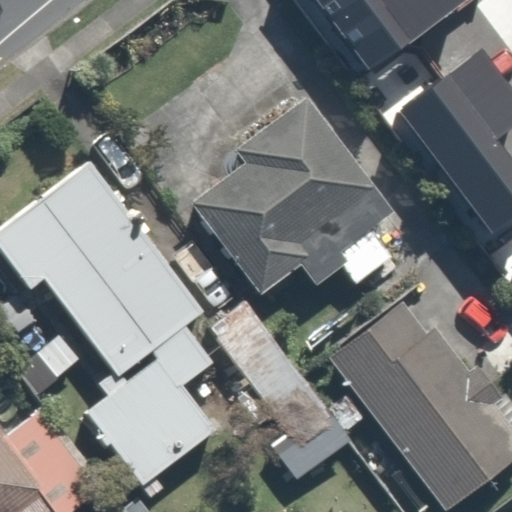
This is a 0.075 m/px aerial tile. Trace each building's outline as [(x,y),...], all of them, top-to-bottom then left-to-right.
[(319,0),(375,77),(475,0),(319,0)] [(511,207),(511,160),(499,142),(511,132),(511,101),(479,57),(402,113),(484,227),(511,207)] [(378,249),(363,228),(391,208),(308,94),(231,150),(243,167),(194,202),(258,290),(290,267),(301,283),(330,262),(340,276),(378,249)] [(124,485),(209,422),(176,378),(205,357),(178,320),(193,309),(78,153),(0,210),(0,263),(16,286),(28,277),(91,363),(79,372),(89,385),(64,403),(124,485)] [(427,502),(511,438),(511,437),(511,411),(494,389),(481,399),(398,289),(314,353),(427,502)] [(0,511),(42,511),(65,497),(43,465),(66,450),(32,400),(17,410),(0,384),(0,511)]
